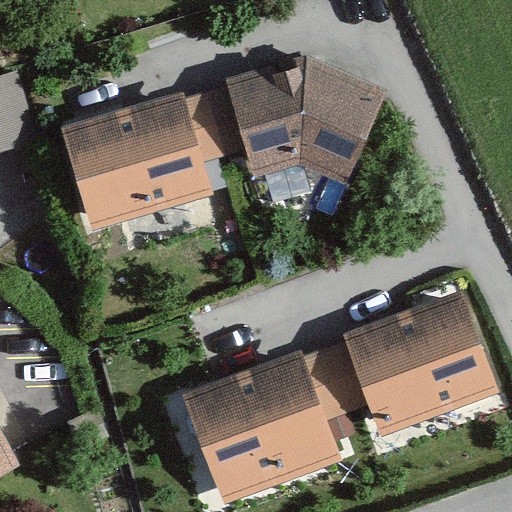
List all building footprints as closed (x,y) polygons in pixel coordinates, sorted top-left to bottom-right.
[(308,55),(223,79),(225,90),(244,157),(251,178),(300,164),(349,184),(389,88),(308,55)] [(17,74),(0,78),(0,153),(37,143),(17,74)] [(225,90),(187,100),(206,167),(244,157),(225,90)] [(91,232),(215,197),(206,167),(187,100),(185,92),(61,128),(91,232)] [(374,411),(382,435),(499,393),(464,294),(347,336),(351,345),(374,411)] [(351,345),(307,360),(330,426),(374,411),(351,345)] [(185,394),(226,504),(343,461),(330,426),(307,360),(302,351),(185,394)] [(0,426),(0,477),(21,466),(0,426)]
